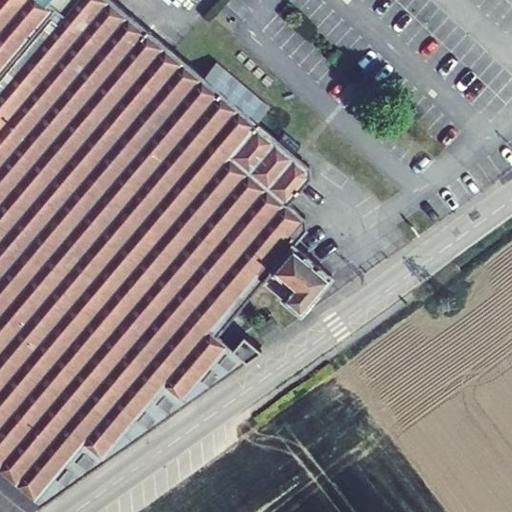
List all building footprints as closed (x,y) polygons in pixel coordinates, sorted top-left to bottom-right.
[(0,0),(0,511),(27,511),(37,505),(38,506),(261,348),(228,320),(262,280),(300,312),(332,275),(293,243),(307,228),(305,217),(288,202),(308,179),(311,176),(310,165),(295,153),(278,139),(258,122),(204,76),(174,51),(167,46),(113,0),(75,0),(64,14),(47,0),(0,0)] [(47,0),(64,14),(75,0),(47,0)] [(216,61),(204,76),(258,122),(270,107),(216,61)] [(285,132),(278,139),(295,153),(301,146),(285,132)] [(271,319),(256,329),(261,338),(276,328),(271,319)]
